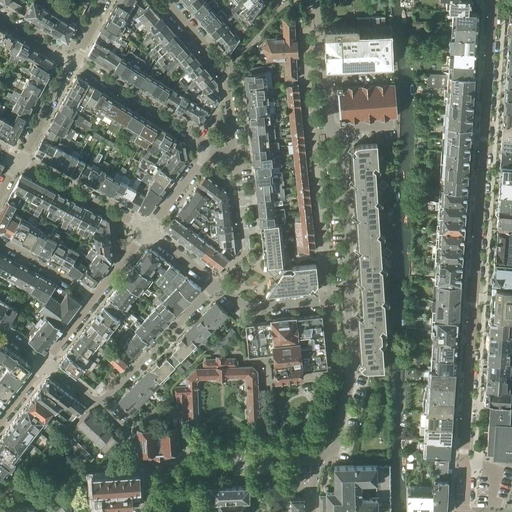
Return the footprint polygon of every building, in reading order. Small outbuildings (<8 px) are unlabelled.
[(0,0),(14,10),(19,13),(19,12),(22,7),(17,4),(9,0),(0,0)] [(33,0),(24,15),(32,21),(42,6),(37,3),(38,0),(33,0)] [(32,21),(41,26),(53,7),(48,4),(51,1),(49,0),(45,0),(42,6),(32,21)] [(139,15),(145,10),(136,5),(134,4),(126,0),(117,0),(116,3),(131,11),(133,7),(138,10),(136,14),(139,15)] [(191,0),(186,5),(192,12),(204,1),(205,0),(191,0)] [(204,1),(192,12),(198,19),(211,8),(216,3),(213,0),(210,0),(207,3),(204,1)] [(236,7),(231,11),(232,12),(234,14),(245,4),(248,7),(255,0),(243,0),(237,6),(236,7)] [(241,22),(244,25),(246,28),(264,2),(261,0),(255,0),(248,7),(237,16),(236,17),(241,22)] [(449,0),(449,11),(452,11),(470,12),(470,8),(472,6),(472,2),(470,0),(449,0)] [(41,26),(50,32),(59,16),(61,14),(56,11),(59,6),(58,5),(59,3),(56,2),(53,7),(41,26)] [(133,21),(134,20),(135,18),(137,17),(139,15),(136,14),(133,17),(129,15),(131,11),(116,3),(112,10),(133,21)] [(198,19),(204,25),(216,14),(213,11),(218,7),(216,5),(217,4),(216,3),(211,8),(198,19)] [(135,25),(138,28),(155,12),(150,6),(145,10),(139,15),(137,17),(135,18),(134,20),(137,23),(135,25)] [(50,32),(58,37),(68,22),(63,19),(69,9),(65,7),(61,14),(59,16),(50,32)] [(108,17),(126,27),(128,23),(131,25),(133,21),(112,10),(108,17)] [(216,14),(204,25),(209,32),(228,16),(227,14),(226,15),(221,10),(216,14)] [(452,11),(452,24),(477,26),(477,18),(478,13),(470,12),(452,11)] [(68,22),(58,37),(67,43),(76,27),(71,24),(77,14),(74,12),(68,22)] [(148,29),(149,29),(160,18),(155,12),(138,28),(137,29),(140,31),(145,26),(148,29)] [(209,32),(215,38),(228,27),(225,24),(231,18),(235,15),(234,14),(232,12),(228,16),(209,32)] [(104,25),(123,37),(125,38),(130,30),(126,27),(108,17),(104,25)] [(360,28),(362,67),(364,67),(364,66),(366,66),(366,72),(370,71),(370,66),(391,65),(392,65),(392,64),(391,53),(392,53),(391,45),(391,34),(391,33),(390,33),(390,27),(390,26),(389,26),(384,26),(384,17),(360,18),(360,28)] [(146,38),(142,42),(143,43),(165,23),(160,18),(149,29),(151,31),(145,37),(146,38)] [(283,34),(294,33),(293,18),(283,19),(283,34)] [(215,38),(221,45),(244,25),(241,22),(231,31),(228,27),(215,38)] [(153,44),(158,39),(170,29),(165,23),(143,43),(145,45),(141,49),(145,52),(148,49),(146,46),(151,41),(153,44)] [(452,24),(451,37),(476,38),(476,31),(477,31),(477,26),(452,24)] [(115,40),(117,42),(120,44),(122,45),(124,46),(127,43),(122,39),(123,37),(104,25),(100,32),(108,37),(115,40)] [(244,25),(221,45),(226,50),(226,51),(230,51),(239,38),(246,28),(244,25)] [(354,67),(362,67),(360,28),(358,28),(341,28),(325,29),(324,29),(324,30),(324,36),(324,37),(325,48),(324,48),(325,56),(326,67),(326,68),(327,68),(337,68),(337,71),(344,70),(344,67),(354,67)] [(0,42),(6,46),(10,48),(15,38),(0,29),(0,42)] [(149,53),(152,56),(175,34),(170,29),(158,39),(160,42),(149,53)] [(88,55),(94,59),(108,37),(100,32),(99,35),(102,37),(101,39),(102,40),(99,44),(95,42),(88,55)] [(284,49),(297,48),(297,40),(295,41),(294,33),(283,34),(283,38),(284,49)] [(160,54),(162,56),(179,40),(175,34),(152,56),(151,56),(154,59),(160,54)] [(94,59),(100,63),(109,50),(105,48),(108,43),(110,41),(113,43),(115,40),(108,37),(94,59)] [(450,49),(453,49),(475,51),(475,44),(476,44),(476,38),(451,37),(450,49)] [(9,60),(13,62),(22,43),(15,38),(10,48),(8,52),(12,54),(9,60)] [(260,46),(260,49),(284,49),(283,38),(266,39),(260,46)] [(100,63),(106,67),(119,47),(120,44),(117,42),(115,40),(113,43),(116,45),(112,52),(109,50),(100,63)] [(157,61),(160,64),(162,65),(164,63),(162,61),(170,53),(173,56),(184,45),(179,40),(162,56),(157,61)] [(23,61),(25,57),(30,47),(22,43),(13,62),(17,64),(19,59),(23,61)] [(119,47),(106,67),(113,71),(123,53),(121,51),(123,48),(121,47),(122,45),(120,44),(119,47)] [(166,69),(167,70),(189,51),(184,45),(173,56),(175,59),(170,64),(169,63),(166,66),(164,63),(162,65),(166,69)] [(113,71),(119,75),(132,53),(136,48),(133,46),(130,51),(129,50),(127,54),(124,53),(123,53),(113,71)] [(25,57),(33,61),(52,72),(56,64),(30,47),(25,57)] [(284,49),(284,60),(285,65),(296,64),(295,57),(297,57),(297,48),(284,49)] [(267,61),(284,60),(284,49),(260,49),(260,55),(267,61)] [(453,49),(453,63),(474,64),(475,57),(475,51),(453,49)] [(168,71),(171,74),(172,72),(181,65),(183,67),(194,56),(189,51),(167,70),(168,71)] [(119,75),(125,78),(138,57),(132,53),(119,75)] [(179,75),(182,78),(199,62),(194,56),(183,67),(181,69),(183,72),(179,75)] [(125,78),(131,82),(143,62),(144,61),(138,57),(125,78)] [(33,61),(28,70),(47,80),(52,72),(33,61)] [(138,86),(144,90),(160,64),(157,61),(149,75),(146,73),(138,86)] [(131,82),(138,86),(146,73),(150,66),(144,62),(144,63),(143,62),(131,82)] [(199,62),(183,77),(188,82),(193,78),(204,68),(199,62)] [(453,63),(452,75),(473,77),(474,69),(474,64),(453,63)] [(144,90),(150,94),(158,81),(155,79),(156,77),(156,78),(158,74),(159,75),(161,71),(163,72),(166,69),(162,65),(160,64),(144,90)] [(296,64),(285,65),(285,70),(284,70),(285,80),(296,79),(296,64)] [(244,74),(246,88),(267,86),(267,87),(272,87),(270,72),(272,71),(271,66),(245,69),(245,74),(244,74)] [(47,80),(28,70),(23,67),(21,71),(24,73),(24,72),(30,75),(28,79),(43,87),(47,80)] [(188,88),(190,89),(209,73),(204,68),(193,78),(195,80),(190,85),(187,87),(188,88)] [(161,83),(158,81),(150,94),(156,98),(171,74),(168,71),(164,78),(161,83)] [(190,89),(194,92),(196,94),(202,88),(213,78),(209,73),(190,89)] [(156,98),(162,101),(170,88),(167,86),(174,76),(171,74),(156,98)] [(427,86),(444,87),(472,89),(473,82),(473,77),(452,75),(428,74),(427,86)] [(76,76),(72,85),(90,95),(94,87),(76,76)] [(15,82),(18,83),(39,95),(43,87),(28,79),(26,83),(20,79),(18,78),(15,82)] [(200,99),(204,101),(206,99),(203,96),(217,84),(217,82),(213,78),(202,88),(204,91),(198,96),(199,97),(200,99)] [(162,101),(168,105),(182,83),(179,81),(173,90),(170,88),(162,101)] [(23,91),(20,94),(35,102),(39,95),(18,83),(16,87),(23,91)] [(168,105),(175,109),(183,96),(180,94),(183,89),(186,91),(188,88),(187,87),(185,85),(182,83),(168,105)] [(203,96),(206,99),(214,106),(219,100),(217,84),(203,96)] [(339,118),(339,123),(343,123),(344,122),(344,121),(366,119),(395,117),(396,115),(393,84),(385,85),(342,88),(342,87),(341,86),(337,87),(337,92),(339,118)] [(72,85),(67,93),(86,103),(90,95),(72,85)] [(286,87),(287,104),(299,102),(297,85),(286,87)] [(246,88),(247,104),(268,102),(267,87),(267,86),(246,88)] [(90,95),(86,103),(84,107),(90,110),(101,91),(94,87),(90,95)] [(443,100),(446,100),(472,102),(472,94),(473,90),(472,89),(444,87),(443,100)] [(8,92),(6,96),(31,110),(35,102),(20,94),(14,91),(12,94),(8,92)] [(90,110),(97,114),(99,110),(107,95),(101,91),(90,110)] [(183,96),(175,109),(180,113),(191,95),(186,92),(183,96)] [(180,113),(186,116),(195,103),(192,102),(194,98),(197,100),(199,97),(198,96),(196,94),(194,92),(191,95),(180,113)] [(67,93),(63,101),(78,109),(81,111),(83,107),(84,107),(86,103),(67,93)] [(12,109),(18,112),(27,117),(31,110),(6,96),(4,95),(2,99),(14,105),(12,109)] [(99,118),(103,119),(113,99),(107,95),(99,110),(97,114),(96,115),(99,118)] [(504,103),(503,110),(511,110),(511,97),(504,97),(504,98),(503,103),(504,103)] [(109,123),(112,118),(120,103),(113,99),(103,119),(101,123),(104,125),(106,121),(109,123)] [(186,116),(193,120),(204,101),(200,99),(200,100),(201,100),(198,105),(195,103),(186,116)] [(206,99),(204,101),(193,120),(200,125),(214,106),(206,99)] [(446,100),(445,113),(471,114),(471,107),(472,107),(472,102),(446,100)] [(63,101),(58,110),(81,122),(84,118),(76,114),(78,109),(63,101)] [(247,104),(248,116),(270,114),(275,114),(274,102),(268,102),(247,104)] [(287,104),(289,120),(300,118),(299,102),(287,104)] [(109,129),(112,131),(126,107),(120,103),(112,118),(115,119),(109,129)] [(122,124),(125,125),(133,111),(126,107),(112,131),(113,132),(116,133),(122,124)] [(0,125),(0,136),(4,138),(18,112),(12,109),(11,112),(13,113),(9,121),(4,119),(0,125)] [(58,110),(53,119),(68,127),(71,122),(79,127),(79,126),(88,130),(90,127),(82,123),(81,122),(58,110)] [(503,116),(502,123),(511,123),(511,110),(503,110),(503,111),(503,116)] [(124,135),(127,137),(139,115),(133,111),(125,125),(128,128),(124,135)] [(18,112),(4,138),(5,139),(10,141),(9,141),(10,142),(10,141),(12,142),(12,143),(13,143),(27,117),(18,112)] [(444,113),(443,125),(470,127),(471,119),(471,114),(445,113),(444,113)] [(249,124),(274,122),(276,121),(275,114),(270,114),(248,116),(249,124)] [(139,115),(127,137),(134,140),(134,139),(138,134),(145,119),(139,115)] [(289,120),(291,135),(302,134),(300,118),(289,120)] [(53,119),(49,128),(56,132),(63,135),(64,136),(69,139),(71,140),(74,135),(76,131),(68,127),(53,119)] [(134,141),(140,144),(152,123),(145,119),(138,134),(134,139),(134,140),(134,141)] [(249,124),(250,133),(275,130),(274,122),(249,124)] [(152,123),(140,144),(147,149),(147,147),(149,144),(151,142),(151,141),(159,127),(152,123)] [(502,129),(502,136),(511,136),(511,123),(502,123),(502,129)] [(443,131),(442,137),(469,139),(470,127),(443,125),(442,131),(443,131)] [(153,152),(154,151),(158,144),(165,132),(159,127),(151,141),(154,143),(151,149),(147,147),(147,149),(146,150),(151,153),(153,154),(153,152)] [(34,154),(42,158),(53,137),(56,132),(49,128),(34,154)] [(250,133),(251,141),(268,139),(275,139),(275,130),(250,133)] [(42,158),(48,162),(56,147),(53,145),(58,137),(61,139),(63,135),(56,132),(53,137),(42,158)] [(154,151),(153,152),(157,155),(158,152),(161,148),(165,150),(166,148),(168,144),(173,136),(165,132),(158,144),(154,151)] [(85,136),(82,142),(86,144),(90,135),(87,133),(85,136)] [(293,152),(293,157),(304,156),(302,134),(291,135),(292,142),(292,144),(292,145),(293,152)] [(166,148),(172,153),(185,163),(187,161),(184,143),(173,136),(168,144),(166,148)] [(501,144),(501,150),(511,150),(511,136),(502,136),(501,136),(501,137),(502,137),(501,144)] [(442,143),(442,150),(468,152),(469,139),(442,137),(442,143)] [(55,165),(62,169),(71,155),(67,153),(70,147),(71,148),(72,146),(75,148),(77,143),(76,143),(71,140),(69,139),(65,146),(55,165)] [(251,141),(252,149),(278,146),(278,143),(269,144),(268,139),(251,141)] [(56,147),(48,162),(55,165),(65,146),(59,143),(56,147)] [(351,152),(352,169),(372,168),(375,165),(378,167),(377,144),(360,145),(359,145),(358,145),(357,146),(356,146),(355,147),(354,149),(356,151),(353,154),(351,152)] [(252,149),(253,158),(279,154),(278,146),(252,149)] [(500,163),(500,164),(511,164),(511,150),(501,150),(500,149),(500,150),(501,150),(500,152),(499,153),(499,157),(500,158),(500,160),(499,163),(500,163)] [(73,150),(71,155),(62,169),(69,173),(80,154),(73,150)] [(143,157),(146,160),(151,153),(146,150),(143,157)] [(441,156),(441,163),(467,164),(468,164),(469,152),(468,152),(442,150),(441,150),(440,156),(441,156)] [(69,173),(77,177),(85,162),(88,155),(81,151),(80,154),(69,173)] [(77,177),(84,181),(98,154),(95,153),(93,157),(94,157),(93,158),(92,157),(88,164),(85,162),(77,177)] [(84,181),(91,184),(99,170),(101,165),(98,163),(102,155),(98,153),(98,154),(84,181)] [(163,154),(161,157),(179,171),(185,163),(172,153),(170,157),(165,154),(164,155),(163,154)] [(253,158),(254,165),(280,163),(279,154),(253,158)] [(293,157),(295,172),(306,171),(304,156),(293,157)] [(137,167),(146,171),(167,186),(174,178),(161,168),(155,165),(153,163),(146,160),(143,157),(140,163),(138,166),(137,167)] [(161,157),(155,165),(161,168),(174,178),(179,171),(161,157)] [(98,188),(105,192),(113,178),(116,173),(112,171),(117,162),(113,160),(111,165),(98,188)] [(99,170),(91,184),(98,188),(111,165),(104,161),(101,165),(99,170)] [(280,163),(254,165),(255,174),(279,172),(278,168),(281,167),(281,163),(280,163)] [(439,175),(440,175),(467,177),(467,164),(441,163),(440,163),(440,169),(439,169),(439,175)] [(499,178),(511,178),(511,164),(500,164),(499,178)] [(105,192),(112,196),(123,175),(125,172),(126,170),(122,168),(119,174),(116,172),(116,173),(113,178),(105,192)] [(353,185),(354,202),(374,201),(377,198),(382,192),(376,188),(375,170),(372,168),(352,169),(352,180),(357,184),(355,187),(353,185)] [(146,171),(140,179),(141,180),(147,184),(148,185),(149,186),(161,194),(167,186),(146,171)] [(295,172),(297,191),(308,189),(306,171),(295,172)] [(255,174),(255,182),(282,180),(282,172),(279,172),(255,174)] [(17,206),(31,180),(21,175),(7,200),(16,205),(17,206)] [(112,196),(119,200),(127,186),(131,179),(123,175),(112,196)] [(206,191),(213,181),(206,175),(198,186),(195,189),(203,195),(206,191)] [(440,181),(439,188),(444,188),(466,190),(467,177),(440,175),(439,181),(440,181)] [(119,200),(128,204),(136,190),(141,180),(137,178),(132,188),(127,186),(119,200)] [(498,192),(511,192),(511,178),(499,178),(498,183),(498,192)] [(31,180),(17,206),(18,206),(22,208),(27,198),(31,200),(39,184),(31,180)] [(255,182),(256,191),(281,188),(280,184),(283,184),(282,180),(255,182)] [(378,185),(384,189),(388,184),(382,180),(378,185)] [(210,200),(220,186),(213,181),(206,191),(209,194),(207,198),(208,199),(210,200)] [(31,200),(28,205),(36,209),(47,188),(40,184),(39,184),(31,200)] [(128,204),(137,209),(149,186),(148,185),(147,184),(145,188),(144,188),(141,193),(136,190),(128,204)] [(149,186),(137,209),(146,214),(161,194),(149,186)] [(220,202),(228,192),(220,186),(210,200),(213,203),(214,202),(216,199),(219,202),(220,202)] [(36,209),(33,214),(36,216),(38,217),(43,207),(46,208),(54,192),(47,188),(36,209)] [(257,199),(283,196),(284,196),(284,188),(281,188),(256,191),(257,199)] [(438,202),(465,203),(465,198),(466,190),(444,188),(439,188),(439,195),(438,195),(438,202)] [(191,195),(209,209),(211,206),(213,203),(210,200),(208,203),(206,202),(208,199),(207,198),(203,195),(195,189),(191,195)] [(298,204),(298,206),(309,204),(308,189),(297,191),(297,195),(298,204)] [(47,216),(51,218),(62,197),(55,193),(55,192),(54,192),(46,208),(50,211),(47,216)] [(214,206),(214,210),(230,208),(228,193),(229,193),(228,192),(220,202),(219,202),(217,205),(214,202),(213,203),(211,206),(214,206)] [(498,192),(497,206),(511,206),(511,192),(498,192)] [(206,216),(208,217),(207,214),(207,211),(209,209),(191,195),(186,201),(204,215),(205,215),(206,216)] [(257,199),(258,207),(275,205),(281,204),(281,201),(284,200),(283,196),(257,199)] [(59,215),(62,217),(70,201),(70,200),(62,197),(51,218),(55,221),(59,215)] [(9,218),(12,212),(16,205),(7,200),(0,214),(0,231),(1,232),(9,218)] [(61,227),(65,229),(78,205),(71,201),(70,201),(62,217),(66,219),(61,227)] [(203,223),(205,220),(206,216),(205,215),(204,215),(186,201),(182,206),(203,223)] [(355,219),(356,236),(377,234),(379,231),(377,203),(374,201),(354,202),(355,213),(359,217),(357,220),(355,219)] [(438,216),(464,218),(464,212),(465,204),(465,203),(438,202),(438,209),(437,216),(438,216)] [(300,218),(300,219),(311,218),(310,209),(309,204),(298,206),(300,218)] [(78,205),(66,227),(71,229),(74,223),(77,225),(86,209),(85,209),(78,205)] [(258,207),(259,215),(283,212),(283,209),(275,210),(275,205),(258,207)] [(183,217),(189,222),(190,223),(193,219),(203,227),(203,226),(204,223),(203,223),(182,206),(177,213),(183,217)] [(511,206),(497,206),(497,208),(496,209),(495,209),(495,213),(496,214),(496,215),(497,215),(497,217),(497,220),(497,225),(496,226),(498,228),(498,227),(505,228),(510,229),(510,228),(511,228),(511,206)] [(208,217),(231,215),(230,208),(214,210),(207,211),(207,214),(208,217)] [(78,233),(82,235),(94,213),(86,209),(77,225),(81,227),(78,233)] [(10,237),(20,220),(21,217),(12,212),(9,218),(1,232),(10,237)] [(259,215),(260,226),(281,224),(285,223),(284,213),(283,213),(283,212),(259,215)] [(93,233),(95,243),(110,240),(109,231),(93,233),(101,217),(94,213),(82,235),(87,238),(90,232),(93,233)] [(164,230),(170,234),(183,217),(177,213),(164,230)] [(216,225),(232,223),(231,215),(208,217),(206,216),(205,220),(207,220),(207,222),(215,221),(216,225)] [(39,218),(38,217),(36,216),(34,219),(20,243),(29,248),(39,230),(40,229),(34,226),(39,218)] [(432,230),(437,230),(463,232),(464,226),(463,226),(464,218),(438,216),(437,223),(436,228),(432,228),(432,230)] [(93,233),(109,231),(108,221),(101,217),(93,233)] [(170,234),(176,239),(186,226),(189,222),(183,217),(170,234)] [(20,243),(34,219),(31,218),(27,224),(20,220),(10,237),(20,243)] [(294,223),(296,236),(312,234),(311,218),(300,219),(300,222),(295,223),(294,223)] [(176,239),(182,243),(195,225),(193,223),(189,229),(186,226),(176,239)] [(211,233),(232,230),(232,223),(216,225),(210,225),(211,233)] [(260,226),(262,240),(282,238),(281,224),(260,226)] [(182,243),(187,248),(198,235),(194,233),(198,228),(195,225),(182,243)] [(45,233),(39,230),(29,248),(38,252),(48,233),(51,228),(49,227),(48,227),(45,233)] [(38,252),(47,257),(57,239),(62,230),(58,228),(53,236),(48,233),(38,252)] [(187,248),(194,252),(204,240),(201,237),(205,232),(202,230),(198,235),(187,248)] [(211,237),(213,239),(214,240),(215,240),(215,238),(214,238),(214,236),(217,236),(217,240),(219,239),(233,237),(232,230),(211,233),(211,237)] [(435,244),(436,244),(440,245),(462,246),(463,241),(462,241),(463,232),(437,230),(436,237),(435,244)] [(496,241),(511,242),(511,230),(500,230),(500,233),(497,233),(496,241)] [(296,236),(297,246),(302,246),(303,251),(303,252),(314,251),(312,234),(296,236)] [(357,252),(358,269),(379,268),(381,264),(382,264),(386,259),(381,255),(380,236),(377,234),(356,236),(357,246),(361,250),(359,253),(357,252)] [(194,252),(200,257),(213,239),(211,237),(208,235),(204,240),(194,252)] [(49,258),(60,264),(69,247),(71,248),(76,239),(70,236),(65,245),(58,241),(49,258)] [(219,244),(225,248),(233,254),(235,253),(233,237),(219,239),(219,244)] [(264,267),(274,277),(278,272),(285,262),(282,238),(262,240),(264,267)] [(200,257),(206,261),(216,249),(213,246),(215,243),(218,245),(219,244),(214,240),(213,239),(200,257)] [(92,249),(111,263),(113,261),(113,259),(112,257),(113,257),(113,255),(112,255),(111,243),(111,242),(110,240),(95,243),(92,243),(93,245),(95,245),(96,248),(92,249)] [(511,242),(496,241),(496,243),(494,244),(494,247),(496,248),(496,251),(501,252),(501,251),(507,251),(506,254),(511,253),(511,242)] [(206,261),(212,266),(225,248),(219,244),(218,245),(216,249),(206,261)] [(435,252),(434,259),(438,259),(461,260),(462,255),(461,255),(462,246),(440,245),(436,244),(435,252)] [(60,264),(68,269),(74,259),(76,260),(79,256),(82,253),(84,249),(79,246),(76,251),(71,248),(69,247),(60,264)] [(386,247),(382,252),(388,256),(392,251),(386,247)] [(225,248),(212,266),(218,271),(233,254),(225,248)] [(92,249),(86,256),(105,270),(111,263),(92,249)] [(146,250),(141,256),(162,273),(169,264),(168,263),(151,249),(146,250)] [(494,262),(511,263),(511,253),(506,254),(507,251),(501,251),(501,252),(496,251),(495,255),(494,256),(493,259),(495,261),(494,261),(494,262)] [(82,253),(79,256),(84,259),(89,263),(86,267),(100,277),(105,270),(86,256),(82,253)] [(141,256),(134,265),(149,276),(153,272),(159,277),(162,273),(141,256)] [(0,272),(0,275),(6,279),(15,262),(7,258),(0,272)] [(74,259),(68,269),(90,286),(94,285),(100,277),(86,267),(76,260),(74,259)] [(438,267),(438,270),(460,272),(461,272),(461,267),(461,260),(438,259),(434,259),(434,266),(438,267)] [(6,279),(14,283),(23,267),(15,262),(6,279)] [(493,283),(493,287),(511,288),(511,263),(494,262),(493,271),(492,283),(493,283)] [(178,271),(169,264),(162,273),(159,277),(155,281),(164,288),(158,296),(157,297),(162,301),(170,293),(176,287),(185,277),(178,271)] [(293,267),(290,270),(293,293),(312,291),(309,288),(312,286),(314,288),(316,285),(316,284),(317,283),(317,282),(317,280),(316,264),(292,266),(293,267)] [(134,265),(128,273),(147,287),(153,279),(149,276),(134,265)] [(14,283),(21,288),(31,271),(23,267),(14,283)] [(359,285),(360,303),(381,301),(384,297),(382,270),(379,268),(358,269),(359,280),(364,283),(361,286),(359,285)] [(278,272),(274,277),(273,279),(272,279),(271,279),(270,280),(269,280),(267,283),(267,284),(267,285),(267,286),(268,286),(268,287),(270,288),(265,296),(293,293),(290,270),(282,271),(280,273),(278,272)] [(438,270),(437,282),(444,282),(460,283),(460,272),(438,270)] [(21,288),(30,292),(39,275),(31,271),(21,288)] [(128,273),(122,281),(138,293),(141,295),(145,290),(149,293),(151,290),(147,287),(128,273)] [(30,292),(38,297),(47,280),(39,275),(30,292)] [(200,289),(185,277),(176,287),(189,300),(200,289)] [(37,298),(44,301),(56,285),(47,280),(38,297),(37,298)] [(122,281),(116,289),(132,301),(138,293),(122,281)] [(438,289),(437,301),(459,302),(459,286),(444,285),(444,282),(437,282),(434,282),(433,289),(438,289)] [(39,309),(46,315),(62,327),(69,318),(69,319),(74,312),(80,303),(56,285),(44,301),(39,309)] [(183,306),(189,300),(176,287),(170,293),(183,306)] [(491,296),(489,302),(490,308),(490,318),(511,319),(511,288),(493,287),(492,287),(491,296)] [(116,289),(104,305),(123,320),(127,315),(134,321),(136,319),(137,317),(126,309),(132,301),(116,289)] [(170,293),(162,301),(176,315),(183,306),(170,293)] [(11,300),(20,305),(22,300),(14,296),(11,300)] [(4,302),(0,301),(0,320),(8,305),(12,299),(7,297),(4,302)] [(159,305),(155,309),(169,322),(176,315),(162,301),(157,297),(154,300),(159,305)] [(432,310),(432,319),(436,319),(436,317),(458,318),(459,302),(437,301),(433,300),(432,310)] [(356,315),(358,345),(379,343),(382,341),(381,333),(379,331),(382,328),(386,331),(384,303),(381,301),(360,303),(361,313),(363,314),(361,318),(356,315)] [(215,302),(207,310),(220,322),(228,314),(215,302)] [(17,309),(8,305),(0,320),(0,321),(2,323),(1,324),(4,326),(6,325),(8,326),(14,314),(17,309)] [(104,305),(97,313),(116,328),(123,320),(104,305)] [(155,309),(148,316),(162,329),(169,322),(155,309)] [(207,310),(200,318),(212,330),(220,322),(207,310)] [(91,321),(109,335),(116,328),(97,313),(94,318),(91,321)] [(21,317),(14,314),(8,326),(14,329),(21,317)] [(40,317),(34,324),(54,338),(58,332),(59,332),(62,327),(46,315),(43,319),(40,317)] [(139,315),(137,317),(136,319),(154,336),(162,329),(148,316),(144,320),(139,315)] [(275,364),(273,365),(275,381),(302,378),(301,371),(327,368),(327,367),(328,367),(327,366),(326,360),(327,360),(326,360),(326,354),(326,353),(325,353),(325,349),(325,348),(325,347),(323,333),(323,329),(321,315),(295,318),(295,317),(289,318),(289,317),(277,319),(270,320),(270,322),(245,324),(248,356),(274,354),(275,364)] [(200,318),(192,326),(205,338),(212,330),(200,318)] [(511,319),(490,318),(489,332),(511,333),(511,319)] [(136,319),(134,321),(130,326),(132,328),(136,331),(148,343),(154,336),(136,319)] [(431,331),(434,331),(457,333),(457,332),(456,332),(457,325),(457,321),(436,319),(432,319),(432,320),(434,321),(434,323),(432,323),(431,331)] [(91,321),(85,329),(101,342),(104,344),(110,336),(109,335),(91,321)] [(54,338),(34,324),(28,332),(31,335),(28,339),(44,351),(48,346),(47,346),(54,338)] [(184,334),(195,344),(197,346),(205,338),(192,326),(184,334)] [(85,329),(79,337),(100,353),(103,355),(105,352),(98,346),(101,342),(85,329)] [(232,329),(227,334),(230,337),(235,332),(232,329)] [(148,343),(136,331),(133,334),(129,331),(126,335),(141,350),(144,347),(148,343)] [(431,342),(436,343),(456,344),(456,337),(457,333),(434,331),(433,336),(431,335),(431,342)] [(511,333),(489,332),(488,346),(511,347),(511,333)] [(157,362),(149,370),(160,380),(172,368),(179,376),(184,371),(178,365),(175,365),(174,365),(180,359),(180,360),(180,363),(186,369),(191,364),(183,356),(195,344),(184,334),(177,341),(179,344),(172,351),(172,352),(171,353),(171,354),(167,358),(166,357),(159,364),(157,362)] [(227,334),(222,339),(225,343),(230,337),(227,334)] [(141,350),(126,335),(118,342),(127,351),(134,358),(141,350)] [(79,337),(72,346),(96,364),(99,360),(96,358),(100,353),(79,337)] [(222,339),(217,344),(220,348),(225,343),(222,339)] [(379,343),(358,345),(360,362),(361,360),(364,363),(360,367),(362,370),(363,370),(364,371),(365,371),(366,371),(367,371),(383,370),(382,347),(379,343)] [(436,343),(435,358),(455,359),(456,344),(436,343)] [(0,359),(1,359),(8,349),(0,344),(0,359)] [(220,348),(217,344),(212,350),(215,353),(220,348)] [(72,346),(66,353),(86,368),(91,371),(96,364),(72,346)] [(488,346),(487,360),(511,362),(511,347),(488,346)] [(5,365),(7,367),(9,369),(19,357),(15,354),(8,349),(1,359),(6,363),(5,365)] [(116,367),(120,372),(127,365),(120,358),(117,355),(113,351),(106,358),(116,367)] [(86,368),(66,353),(62,359),(59,363),(76,376),(76,375),(78,377),(86,368)] [(123,355),(120,358),(127,365),(130,362),(123,355)] [(19,357),(9,369),(23,379),(26,375),(30,369),(31,369),(30,365),(19,357)] [(216,359),(215,359),(217,378),(217,379),(226,379),(226,378),(225,359),(224,359),(224,357),(216,357),(216,359)] [(430,370),(432,370),(454,372),(455,359),(435,358),(431,358),(430,370)] [(186,378),(183,380),(194,379),(196,382),(199,379),(206,379),(205,359),(203,362),(203,368),(195,368),(186,377),(186,378)] [(215,359),(205,359),(206,379),(217,378),(215,359)] [(234,359),(225,359),(226,378),(244,377),(246,375),(246,367),(237,367),(237,361),(234,359)] [(486,374),(486,375),(509,376),(511,375),(511,361),(511,362),(487,360),(486,368),(486,374)] [(252,366),(246,367),(246,375),(244,377),(246,380),(247,391),(258,391),(257,371),(252,366)] [(7,367),(0,375),(0,378),(15,390),(15,389),(20,382),(20,383),(23,379),(9,369),(7,367)] [(149,370),(141,378),(154,390),(162,382),(160,380),(149,370)] [(454,372),(432,370),(430,370),(424,370),(423,384),(426,384),(453,386),(454,372)] [(508,389),(511,389),(511,375),(509,376),(486,375),(486,382),(485,382),(485,388),(508,389)] [(0,378),(0,394),(7,400),(12,393),(15,390),(0,378)] [(141,378),(133,386),(146,398),(154,390),(141,378)] [(176,395),(186,394),(197,393),(196,382),(194,379),(183,380),(177,386),(175,386),(175,394),(176,394),(176,395)] [(39,388),(61,404),(65,406),(73,398),(49,380),(45,380),(40,387),(39,388)] [(101,382),(94,390),(99,394),(106,386),(101,382)] [(423,398),(427,398),(428,398),(452,400),(453,386),(426,384),(423,384),(422,398),(423,398)] [(133,386),(126,394),(139,406),(146,398),(133,386)] [(37,391),(33,396),(53,411),(54,412),(61,404),(39,388),(37,390),(37,391)] [(484,402),(490,403),(510,404),(511,404),(511,389),(508,389),(485,388),(485,393),(484,393),(484,402)] [(264,391),(258,391),(247,391),(247,406),(265,406),(264,391)] [(197,393),(186,394),(187,409),(197,408),(197,393)] [(139,406),(126,394),(118,401),(131,414),(139,406)] [(186,394),(176,395),(177,426),(188,426),(187,409),(186,394)] [(33,396),(26,405),(48,422),(57,429),(61,432),(61,433),(66,428),(56,421),(55,421),(48,416),(53,411),(33,396)] [(166,397),(161,402),(164,406),(169,401),(166,397)] [(85,408),(73,398),(65,406),(73,412),(74,413),(77,416),(78,416),(85,408)] [(423,398),(422,412),(428,412),(451,414),(452,400),(428,398),(427,398),(423,398)] [(161,402),(156,408),(159,411),(164,406),(161,402)] [(510,404),(490,403),(489,412),(489,421),(487,449),(493,450),(493,454),(493,455),(494,455),(494,454),(499,454),(499,455),(500,455),(505,455),(506,455),(511,455),(511,456),(511,455),(511,422),(508,422),(510,404)] [(23,409),(17,416),(36,431),(41,424),(45,426),(48,422),(26,405),(23,409)] [(265,423),(265,406),(247,406),(248,423),(259,423),(265,423)] [(156,408),(151,413),(154,416),(159,411),(156,408)] [(197,408),(187,409),(188,426),(198,425),(197,408)] [(77,424),(85,432),(97,419),(89,411),(77,424)] [(420,426),(425,426),(450,428),(451,414),(428,412),(422,412),(421,412),(420,426)] [(154,416),(151,413),(146,418),(149,421),(154,416)] [(9,427),(8,428),(27,442),(36,431),(17,416),(15,420),(9,428),(9,427)] [(85,432),(93,439),(105,427),(97,419),(85,432)] [(424,440),(426,440),(450,442),(450,428),(425,426),(425,427),(427,427),(426,434),(424,434),(424,440)] [(93,439),(100,447),(112,435),(105,427),(93,439)] [(155,428),(137,429),(138,455),(148,454),(148,460),(156,459),(156,460),(158,460),(158,459),(161,459),(162,459),(170,458),(170,453),(179,452),(178,427),(159,428),(155,428)] [(6,431),(0,439),(0,440),(18,454),(23,448),(27,451),(31,445),(27,442),(8,428),(6,431)] [(112,435),(100,447),(108,455),(120,442),(112,435)] [(70,442),(75,447),(78,444),(73,438),(70,442)] [(0,460),(0,461),(4,456),(14,465),(21,456),(18,454),(0,440),(0,460)] [(425,454),(434,455),(449,456),(450,442),(426,440),(425,454)] [(75,447),(80,452),(84,449),(78,444),(75,447)] [(80,452),(85,457),(89,454),(84,449),(80,452)] [(89,454),(85,457),(90,462),(94,459),(89,454)] [(432,494),(430,511),(445,511),(446,502),(447,487),(449,456),(434,455),(432,487),(432,494)] [(0,461),(0,460),(0,476),(3,479),(14,465),(4,456),(0,461)] [(34,464),(33,465),(32,466),(27,472),(32,476),(38,468),(34,464)] [(326,496),(319,496),(319,511),(376,511),(376,499),(360,499),(360,483),(376,482),(375,466),(375,465),(357,466),(341,467),(334,467),(334,469),(334,489),(334,490),(333,490),(333,491),(327,491),(326,491),(326,496)] [(376,466),(375,466),(376,482),(376,491),(390,491),(390,466),(389,466),(376,466)] [(16,497),(18,499),(22,499),(41,478),(39,477),(42,473),(40,470),(16,497)] [(94,502),(102,502),(102,509),(113,509),(113,510),(122,509),(122,508),(133,507),(132,501),(140,501),(139,490),(141,490),(139,472),(91,475),(92,493),(101,492),(101,493),(93,494),(94,502)] [(42,498),(46,502),(61,489),(57,484),(42,498)] [(211,503),(217,503),(245,503),(248,503),(248,501),(248,487),(211,488),(211,503)] [(407,493),(406,511),(419,511),(420,493),(420,487),(407,487),(407,493)] [(419,511),(430,511),(432,494),(432,487),(420,487),(420,493),(419,511)] [(390,511),(390,491),(376,491),(376,499),(376,511),(390,511)] [(290,498),(290,511),(304,511),(304,497),(290,498)] [(37,507),(18,508),(17,511),(36,511),(38,510),(38,509),(43,502),(39,499),(37,503),(37,507)] [(58,503),(58,507),(58,511),(77,511),(78,507),(70,507),(70,502),(58,503)] [(244,511),(245,503),(217,503),(217,511),(244,511)]
